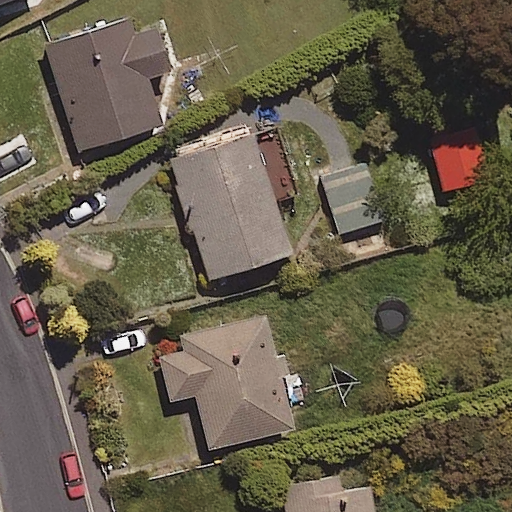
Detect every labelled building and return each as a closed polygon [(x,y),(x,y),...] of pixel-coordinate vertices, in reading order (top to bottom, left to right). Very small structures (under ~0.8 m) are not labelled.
[(171,70),(153,13),(49,46),(82,150),(162,124),(148,77),(171,70)] [(490,179),(477,124),(430,135),(443,190),(490,179)] [(211,279),(292,253),(278,209),(303,201),(279,126),(173,160),(211,279)] [(386,218),(370,171),(324,187),(340,234),(386,218)] [(185,348),(160,355),(171,401),(196,394),(209,448),(295,428),(269,318),(183,339),(185,348)] [(338,479),(284,487),(287,511),(374,511),(370,483),(339,488),(338,479)]
